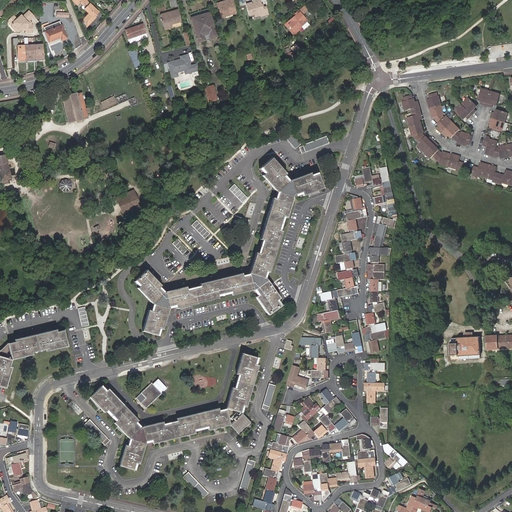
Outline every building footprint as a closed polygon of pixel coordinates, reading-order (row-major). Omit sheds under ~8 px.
[(72,0),(77,5),(79,3),(81,3),(83,5),(84,4),(87,6),(85,9),(84,10),(89,13),(84,19),(86,26),(88,26),(93,20),(94,19),(94,18),(94,17),(94,16),(94,15),(94,14),(93,13),(93,12),(92,11),(91,11),(94,8),(87,2),(88,1),(86,0),(72,0)] [(235,13),(232,0),(218,4),(221,16),(235,13)] [(267,12),(265,6),(263,7),(262,7),(261,4),(259,0),(253,0),(252,0),(253,4),(252,4),(251,2),(246,4),(249,15),(254,14),(255,17),(259,15),(260,14),(267,12)] [(310,1),(298,11),(302,15),(314,5),(310,1)] [(163,27),(171,24),(181,22),(177,10),(160,15),(163,27)] [(14,16),(10,21),(13,24),(13,27),(13,28),(17,28),(20,31),(22,30),(23,28),(27,29),(27,30),(27,32),(33,33),(33,25),(32,25),(32,23),(30,21),(34,16),(29,11),(23,17),(21,16),(17,20),(14,16)] [(296,15),(294,17),(287,22),(296,33),(299,30),(298,29),(301,26),(307,21),(302,15),(298,11),(295,14),(296,15)] [(217,37),(209,13),(191,18),(198,43),(217,37)] [(296,33),(287,22),(285,25),(293,35),(296,33)] [(143,25),(125,31),(128,39),(146,33),(143,25)] [(67,39),(63,29),(44,29),(45,32),(49,42),(61,38),(62,41),(67,39)] [(146,33),(128,39),(129,43),(147,37),(146,33)] [(20,46),(20,62),(43,60),(42,45),(20,46)] [(141,66),(134,48),(128,51),(135,68),(141,66)] [(198,71),(196,65),(190,66),(187,55),(180,57),(181,60),(168,63),(172,78),(177,77),(178,77),(177,73),(184,71),(185,74),(198,71)] [(204,88),(208,103),(217,100),(212,86),(204,88)] [(491,104),(493,104),(497,106),(500,94),(482,89),(478,100),(482,101),(483,101),(483,104),(491,107),(491,104)] [(77,94),(62,97),(68,122),(88,118),(82,93),(77,94)] [(459,130),(447,118),(446,116),(445,117),(442,115),(444,114),(438,96),(437,97),(436,93),(428,95),(429,99),(427,100),(432,118),(434,117),(436,120),(439,123),(437,124),(440,127),(441,128),(439,130),(445,136),(447,134),(449,135),(451,138),(452,136),(458,131),(459,130)] [(102,101),(105,108),(118,101),(115,95),(102,101)] [(454,112),(459,116),(463,120),(466,117),(467,116),(469,118),(473,115),(475,112),(473,111),(475,109),(477,107),(469,98),(454,112)] [(424,133),(420,122),(420,120),(418,115),(421,114),(419,107),(416,108),(414,103),(413,99),(411,99),(403,102),(402,102),(405,111),(411,110),(413,116),(407,118),(408,123),(412,137),(414,136),(420,142),(417,145),(424,152),(434,142),(431,139),(429,141),(427,139),(422,134),(424,133)] [(497,109),(496,111),(496,113),(495,115),(492,114),(490,121),(493,122),(492,124),(491,128),(502,131),(508,112),(501,111),(497,109)] [(460,133),(458,131),(452,136),(457,141),(457,143),(466,146),(467,144),(467,142),(470,143),(472,137),(469,136),(469,135),(460,132),(460,133)] [(291,133),(285,138),(295,150),(300,145),(291,133)] [(493,156),(494,155),(496,148),(498,142),(489,139),(490,138),(485,136),(483,143),(487,145),(487,147),(485,153),(493,156)] [(330,144),(327,137),(303,146),(305,153),(330,144)] [(434,142),(424,152),(430,159),(434,156),(439,151),(436,148),(435,147),(437,145),(434,142)] [(496,148),(494,155),(500,157),(500,158),(511,156),(511,144),(498,147),(499,149),(496,148)] [(439,151),(434,156),(440,162),(439,163),(449,166),(449,167),(457,169),(457,171),(461,172),(463,165),(459,164),(460,161),(461,157),(452,154),(452,155),(442,152),(442,154),(439,151)] [(0,176),(0,177),(1,180),(2,180),(7,179),(11,178),(6,155),(0,156),(0,176)] [(276,191),(288,181),(283,176),(285,175),(286,174),(272,157),(260,167),(265,173),(263,174),(262,175),(276,191)] [(495,174),(496,172),(497,167),(480,162),(479,167),(478,169),(474,168),(472,175),(476,176),(477,174),(493,179),(493,181),(502,184),(502,182),(511,184),(511,171),(506,170),(504,174),(504,177),(500,175),(495,174)] [(391,187),(387,167),(380,168),(382,179),(380,180),(380,178),(373,180),(370,167),(363,168),(365,179),(363,179),(363,178),(355,180),(357,187),(364,185),(364,184),(366,183),(367,189),(381,185),(381,184),(383,183),(384,188),(391,187)] [(310,173),(290,180),(294,194),(301,191),(302,193),(303,196),(323,188),(318,174),(312,176),(311,174),(310,173)] [(59,185),(59,186),(59,188),(60,189),(61,191),(63,192),(64,192),(66,192),(68,192),(70,191),(70,190),(72,188),(72,186),(71,183),(70,181),(69,181),(68,180),(65,180),(63,180),(61,181),(60,183),(59,185)] [(236,183),(230,188),(236,195),(241,190),(236,183)] [(124,209),(121,210),(123,215),(141,208),(133,191),(116,198),(118,203),(121,202),(124,209)] [(389,213),(396,212),(392,191),(385,193),(386,198),(384,198),(383,196),(373,198),(375,206),(385,204),(385,202),(386,202),(389,213)] [(263,277),(265,272),(265,271),(266,271),(267,271),(268,272),(269,272),(270,271),(282,231),(280,230),(278,229),(283,216),(284,216),(287,217),(293,197),(278,192),(276,199),(274,198),(273,198),(260,239),(261,239),(263,240),(259,253),(257,252),(256,252),(249,273),(252,274),(263,277)] [(360,198),(358,198),(353,199),(355,209),(356,209),(356,211),(346,213),(350,231),(351,231),(351,233),(340,235),(344,253),(345,252),(345,254),(335,256),(337,263),(345,262),(347,269),(348,269),(348,270),(338,273),(339,280),(345,279),(346,286),(347,286),(348,288),(321,293),(322,301),(329,299),(330,301),(329,301),(331,312),(318,314),(320,322),(324,321),(325,323),(323,323),(325,333),(333,332),(331,321),(329,322),(329,320),(339,318),(336,300),(335,300),(334,298),(339,297),(359,293),(357,286),(353,287),(352,285),(354,285),(352,277),(359,276),(357,269),(353,270),(353,268),(354,268),(352,260),(357,259),(355,252),(350,253),(350,251),(351,251),(349,241),(362,238),(361,231),(356,232),(356,230),(357,229),(355,219),(368,216),(366,209),(361,210),(361,208),(362,207),(361,198),(360,198)] [(365,335),(366,342),(371,341),(372,343),(370,343),(372,353),(379,352),(377,342),(376,342),(375,340),(386,338),(384,330),(387,330),(385,323),(374,325),(374,323),(375,323),(373,312),(386,310),(384,302),(377,304),(376,302),(378,302),(378,281),(377,281),(377,279),(385,279),(385,264),(377,264),(377,262),(379,262),(379,255),(388,255),(388,247),(380,247),(380,245),(382,245),(384,238),(387,228),(385,227),(386,225),(393,227),(395,220),(378,216),(376,223),(378,223),(381,224),(381,226),(379,226),(377,236),(375,243),(376,244),(376,247),(371,247),(371,262),(373,262),(373,264),(368,264),(368,279),(372,279),(372,281),(371,281),(370,303),(372,303),(372,305),(370,305),(368,306),(369,313),(366,314),(368,324),(370,324),(370,326),(365,327),(367,334),(365,334),(365,335)] [(158,288),(160,286),(161,285),(146,269),(135,280),(140,285),(138,286),(137,288),(138,289),(152,303),(163,293),(158,288)] [(242,277),(242,275),(241,275),(241,273),(220,278),(200,283),(200,285),(201,287),(187,290),(186,288),(186,286),(165,291),(168,306),(175,304),(176,306),(176,308),(218,298),(217,296),(217,294),(230,291),(231,293),(231,295),(253,290),(249,275),(242,277)] [(511,276),(511,277),(511,287),(511,335),(496,336),(496,334),(493,334),(493,336),(487,336),(487,349),(489,349),(511,348),(511,276)] [(258,295),(257,296),(255,297),(267,315),(280,306),(276,300),(278,299),(279,298),(267,280),(254,289),(258,295)] [(163,329),(169,308),(154,304),(152,311),(150,310),(148,310),(142,331),(157,335),(159,328),(161,329),(163,329)] [(82,326),(90,324),(86,306),(78,307),(82,326)] [(8,344),(9,350),(11,359),(33,354),(32,352),(32,350),(45,347),(46,349),(46,351),(67,346),(64,331),(57,333),(57,331),(56,329),(14,339),(15,341),(15,343),(8,344)] [(363,352),(359,332),(352,333),(354,344),(352,344),(352,343),(345,344),(343,335),(335,337),(337,344),(335,344),(335,343),(328,344),(329,352),(336,350),(336,349),(338,348),(339,353),(353,350),(353,349),(355,348),(356,353),(363,352)] [(457,356),(480,355),(480,353),(481,353),(481,351),(480,351),(480,347),(481,347),(481,337),(472,337),(472,333),(465,333),(465,337),(456,337),(456,338),(452,338),(449,340),(450,343),(449,343),(450,355),(457,355),(457,356)] [(321,345),(322,338),(305,337),(303,345),(312,345),(312,347),(311,347),(310,357),(318,358),(318,347),(317,347),(317,345),(321,345)] [(292,341),(287,339),(284,348),(292,350),(293,346),(291,345),(292,341)] [(9,350),(8,344),(15,343),(15,341),(8,342),(2,347),(9,350)] [(11,359),(9,350),(2,347),(0,349),(0,356),(9,359),(11,359)] [(232,387),(226,408),(240,412),(242,405),(244,406),(246,406),(258,365),(256,364),(254,364),(256,357),(242,353),(236,374),(238,374),(240,375),(236,388),(233,388),(232,387)] [(12,367),(10,366),(7,366),(9,359),(0,356),(0,386),(5,388),(12,367)] [(326,358),(318,358),(318,368),(319,368),(319,370),(312,370),(312,377),(329,378),(329,370),(323,370),(323,368),(325,368),(326,358)] [(365,383),(365,390),(370,390),(370,392),(368,392),(368,403),(376,403),(376,392),(374,392),(374,390),(385,391),(386,383),(376,383),(376,373),(375,372),(374,370),(386,371),(386,363),(365,363),(365,370),(370,370),(370,372),(368,372),(368,383),(365,383)] [(296,366),(293,364),(286,384),(290,385),(296,366)] [(300,367),(296,366),(290,385),(293,387),(295,382),(297,382),(296,384),(306,387),(309,380),(299,377),(298,378),(297,377),(300,367)] [(161,393),(151,382),(140,392),(135,397),(140,402),(145,408),(161,393)] [(268,410),(275,385),(268,383),(261,408),(268,410)] [(114,422),(129,438),(140,428),(135,422),(136,421),(138,419),(108,389),(107,390),(105,392),(100,386),(89,396),(104,412),(106,411),(107,409),(117,420),(115,421),(114,422)] [(325,389),(321,393),(319,394),(326,402),(327,401),(328,402),(323,407),(328,413),(341,402),(336,396),(332,400),(331,398),(332,397),(325,389)] [(311,405),(307,399),(301,404),(306,409),(308,410),(303,414),(308,420),(320,410),(315,404),(311,407),(310,406),(311,405)] [(152,439),(153,441),(153,443),(195,433),(195,431),(194,429),(208,426),(209,428),(209,430),(230,425),(226,410),(219,411),(219,409),(218,407),(176,418),(176,420),(177,422),(163,425),(163,423),(162,421),(141,426),(145,441),(152,439)] [(335,428),(339,433),(347,425),(346,424),(348,423),(351,427),(357,421),(346,408),(340,413),(345,419),(343,421),(343,420),(334,427),(335,428)] [(380,428),(388,428),(388,408),(381,408),(381,419),(379,419),(379,417),(371,417),(371,422),(371,425),(378,425),(378,423),(381,423),(380,428)] [(107,409),(106,411),(115,421),(117,420),(107,409)] [(273,428),(276,429),(282,410),(279,409),(273,428)] [(282,410),(276,429),(280,431),(283,421),(285,421),(285,423),(292,425),(294,418),(287,415),(286,417),(285,416),(286,412),(282,410)] [(242,413),(230,425),(238,433),(250,421),(242,413)] [(315,434),(318,438),(326,431),(325,430),(326,429),(330,433),(335,428),(334,427),(325,415),(319,420),(324,425),(322,426),(321,425),(313,432),(315,434)] [(89,419),(84,424),(102,442),(107,437),(89,419)] [(28,429),(19,428),(18,428),(18,429),(16,429),(17,422),(10,420),(7,437),(14,438),(15,433),(17,434),(17,435),(27,437),(29,430),(28,429)] [(293,438),(297,444),(305,437),(304,436),(306,435),(309,438),(315,434),(313,432),(304,421),(298,425),(303,431),(301,432),(300,431),(293,438)] [(285,460),(288,451),(289,446),(284,445),(285,443),(286,444),(288,437),(281,434),(279,442),(280,442),(280,444),(276,443),(272,442),(269,456),(276,458),(275,460),(274,460),(271,470),(265,468),(263,475),(270,477),(269,480),(268,479),(265,489),(267,489),(267,490),(263,490),(261,498),(265,500),(265,502),(254,499),(252,506),(265,510),(264,511),(271,511),(274,505),(269,503),(270,501),(272,502),(274,492),(273,491),(275,481),(274,481),(274,479),(280,480),(282,473),(278,472),(281,462),(279,461),(280,459),(285,460)] [(372,449),(371,438),(364,439),(365,449),(366,449),(366,451),(358,452),(359,467),(367,466),(367,468),(366,468),(367,478),(374,478),(373,467),(372,468),(371,466),(377,465),(375,450),(370,451),(370,449),(372,449)] [(145,443),(131,439),(129,445),(127,445),(125,444),(119,465),(133,469),(135,462),(137,463),(139,464),(145,443)] [(310,450),(303,452),(304,460),(302,461),(301,459),(294,460),(295,467),(302,467),(302,465),(304,465),(305,472),(312,472),(311,458),(321,457),(321,456),(323,455),(324,463),(332,462),(330,452),(341,451),(341,450),(342,450),(343,457),(351,456),(349,439),(342,440),(342,445),(340,445),(340,444),(330,445),(322,446),(323,451),(321,451),(320,449),(310,450)] [(406,460),(394,449),(389,454),(392,458),(391,459),(390,458),(385,463),(387,466),(390,469),(393,466),(396,469),(400,465),(401,466),(406,460)] [(26,452),(6,458),(8,465),(12,464),(13,465),(11,466),(14,476),(18,475),(22,474),(19,464),(17,464),(17,462),(28,459),(26,452)] [(245,493),(255,461),(248,459),(238,491),(245,493)] [(351,483),(358,482),(356,462),(349,462),(350,473),(348,474),(348,472),(337,473),(338,478),(330,479),(330,481),(328,481),(327,473),(320,474),(320,475),(313,475),(314,486),(312,486),(312,485),(304,486),(305,493),(312,492),(312,491),(314,491),(316,501),(323,500),(322,491),(329,490),(329,485),(330,485),(331,486),(338,486),(338,481),(348,480),(348,478),(350,478),(351,483)] [(209,493),(188,472),(183,477),(203,498),(209,493)] [(396,492),(411,484),(408,478),(398,483),(398,481),(402,479),(399,472),(389,477),(392,484),(394,483),(395,485),(390,487),(393,493),(396,492)] [(24,495),(32,493),(26,476),(23,477),(22,474),(18,475),(21,483),(19,484),(18,482),(11,484),(13,491),(20,489),(20,488),(22,487),(24,495)] [(382,511),(388,496),(390,492),(383,490),(381,494),(379,493),(380,492),(373,489),(371,495),(364,492),(362,496),(360,495),(361,494),(354,491),(351,498),(357,501),(358,500),(360,501),(354,511),(367,511),(364,510),(370,496),(377,499),(377,498),(379,498),(375,508),(382,511)] [(417,511),(419,508),(429,511),(430,511),(433,508),(436,509),(438,505),(430,503),(431,501),(423,498),(425,493),(426,491),(421,489),(417,498),(412,496),(407,508),(398,505),(396,510),(399,511),(398,511),(417,511)] [(432,498),(425,493),(423,498),(431,501),(432,498)] [(10,501),(6,494),(0,498),(0,507),(1,506),(2,508),(1,508),(3,511),(12,511),(8,504),(7,505),(6,504),(10,501)] [(301,510),(302,504),(303,502),(293,500),(292,501),(290,501),(292,496),(285,494),(279,511),(286,511),(289,505),(291,506),(290,507),(301,510)] [(330,511),(340,511),(341,510),(343,511),(348,511),(352,509),(339,498),(334,503),(338,507),(336,508),(335,507),(330,511)] [(29,511),(46,511),(45,507),(43,508),(41,502),(38,503),(37,500),(30,502),(32,509),(34,509),(34,511),(29,511)]
